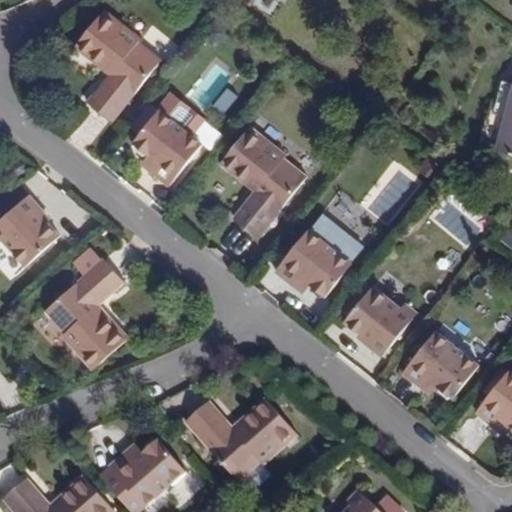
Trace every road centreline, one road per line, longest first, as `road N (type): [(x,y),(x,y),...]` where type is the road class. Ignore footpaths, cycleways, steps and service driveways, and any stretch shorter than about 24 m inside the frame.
road 1 (residential): [(0,91),(275,327)]
road 2 (residential): [(275,327),(0,444)]
road 3 (residential): [(275,327),(502,508)]
